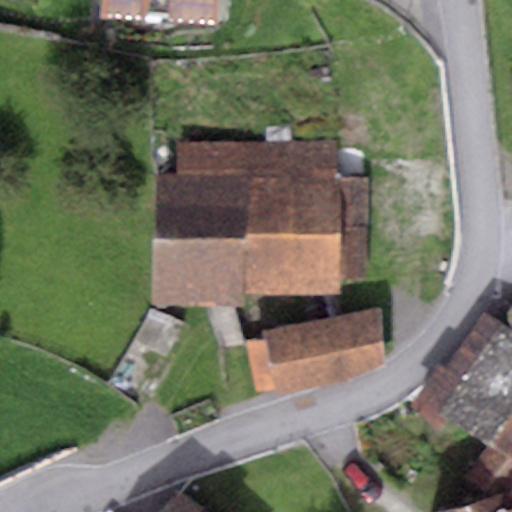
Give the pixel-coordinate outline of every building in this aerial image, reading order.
[(95,0),(94,18),(209,27),(211,0),(95,0)] [(173,142),(173,175),(148,175),(147,308),(239,309),(239,297),(335,298),(335,280),(372,281),(372,177),(336,177),(336,143),(173,142)] [(511,334),(478,314),(422,406),(511,460),(511,334)] [(271,400),(384,373),(370,316),(258,343),(271,400)] [(175,511),(147,493),(135,511),(175,511)]
